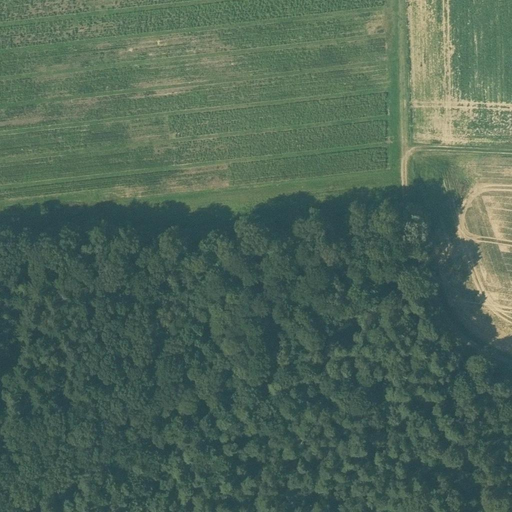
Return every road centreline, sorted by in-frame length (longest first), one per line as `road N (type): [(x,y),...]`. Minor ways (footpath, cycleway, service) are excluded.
road 1 (track): [(14,511),(11,496),(413,252),(451,330)]
road 2 (track): [(413,252),(397,0)]
